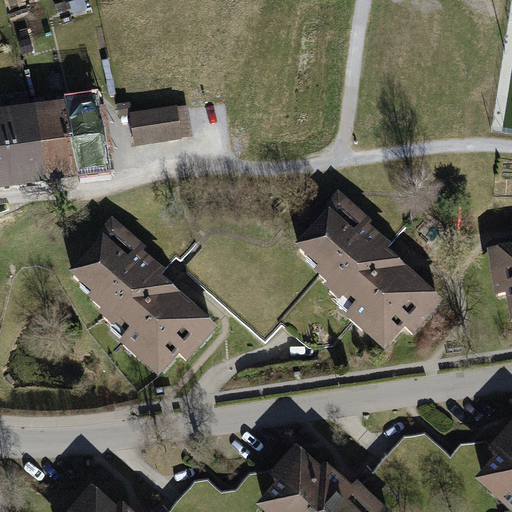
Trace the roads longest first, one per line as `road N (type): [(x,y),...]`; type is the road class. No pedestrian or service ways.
road 1 (residential): [(0,440),(398,399),(511,377)]
road 2 (track): [(511,149),(473,145),(270,168),(208,163)]
road 3 (residential): [(208,163),(117,187),(0,197)]
road 4 (track): [(341,160),(364,0)]
